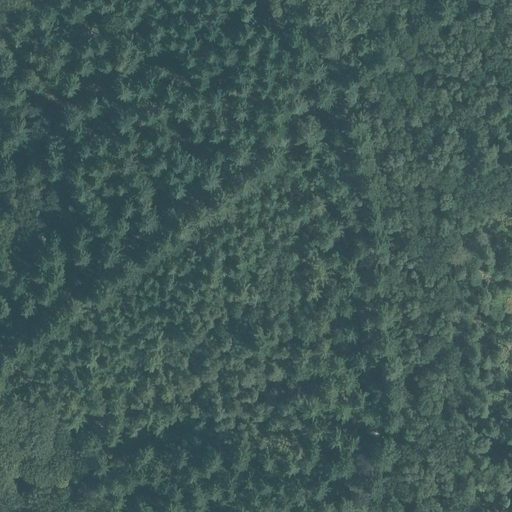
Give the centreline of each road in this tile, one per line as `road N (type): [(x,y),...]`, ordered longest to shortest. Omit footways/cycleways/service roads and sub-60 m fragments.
road 1 (track): [(339,89),(381,344),(358,505)]
road 2 (track): [(60,296),(339,89)]
road 3 (track): [(339,89),(485,0)]
road 4 (track): [(511,489),(358,505)]
road 5 (track): [(0,163),(33,253),(60,296)]
